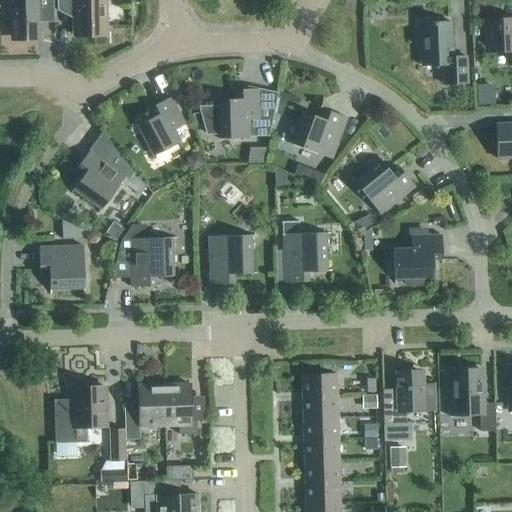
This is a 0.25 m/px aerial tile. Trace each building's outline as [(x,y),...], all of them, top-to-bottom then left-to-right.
[(37,38),(36,0),(48,0),(6,0),(7,14),(10,14),(11,38),(37,38)] [(56,0),(57,3),(73,3),(73,37),(105,36),(105,3),(108,3),(107,0),(56,0)] [(511,18),(481,20),(483,55),(506,54),(507,65),(511,65),(511,18)] [(452,58),(450,23),(419,25),(419,29),(416,29),(417,49),(420,49),(420,67),(441,66),(442,85),(467,84),(466,58),(452,58)] [(267,136),(276,93),(246,87),(246,92),(235,92),(235,101),(216,101),(216,106),(198,106),(205,134),(217,134),(217,140),(249,139),(249,137),(267,136)] [(154,107),(158,115),(136,127),(152,157),(179,143),(173,131),(184,125),(170,98),(154,107)] [(303,113),(291,146),(331,160),(346,119),(329,113),(326,122),(303,113)] [(497,160),(511,159),(511,124),(495,125),(497,160)] [(87,170),(72,190),(100,211),(120,183),(139,196),(144,189),(129,169),(109,143),(99,157),(90,150),(79,165),(87,170)] [(201,152),(188,159),(195,171),(207,164),(201,152)] [(395,180),(376,157),(349,178),(379,215),(413,188),(402,174),(395,180)] [(292,177),(294,178),(317,190),(324,175),(297,165),(292,177)] [(294,189),(294,178),(292,177),(274,168),(274,189),(294,189)] [(356,233),(375,224),(371,215),(350,225),(356,233)] [(62,240),(89,239),(89,232),(61,221),(62,240)] [(297,222),(282,223),(284,284),(301,283),(301,273),(326,273),(325,234),(297,235),(297,222)] [(116,241),(123,230),(112,223),(105,233),(116,241)] [(145,240),(145,225),(131,226),(120,243),(111,279),(130,279),(130,288),(148,288),(148,278),(178,277),(177,239),(145,240)] [(427,237),(427,229),(408,230),(408,250),(393,250),(394,285),(404,285),(404,291),(422,290),(422,285),(432,284),(432,255),(441,254),(441,237),(427,237)] [(371,251),(371,230),(355,238),(359,251),(371,251)] [(227,285),(227,276),(251,275),(250,236),(208,238),(209,286),(227,285)] [(83,290),(82,247),(38,248),(39,266),(48,266),(49,291),(83,290)] [(481,405),(480,370),(450,371),(451,416),(479,415),(480,433),(495,433),(494,404),(481,405)] [(409,374),(409,372),(395,373),(396,398),(382,398),(382,442),(409,441),(409,424),(405,424),(405,412),(433,411),(433,385),(422,386),(422,374),(409,374)] [(301,397),(336,396),(335,374),(301,375),(301,397)] [(163,386),(164,427),(178,427),(179,436),(196,435),(196,422),(190,422),(189,385),(163,386)] [(139,428),(164,427),(163,386),(137,387),(138,414),(124,414),(125,441),(139,441),(139,428)] [(54,444),(86,443),(85,428),(105,428),(104,388),(71,389),(71,400),(53,401),(54,444)] [(302,419),(337,418),(336,396),(301,397),(302,419)] [(365,410),(377,410),(377,396),(365,396),(365,410)] [(303,441),(337,440),(337,418),(302,419),(303,441)] [(375,426),(363,426),(364,438),(375,438),(375,426)] [(99,472),(100,484),(125,483),(123,430),(108,430),(110,462),(105,463),(101,472),(99,472)] [(303,463),(338,462),(337,440),(303,441),(303,463)] [(304,485),(339,484),(338,462),(303,463),(304,485)] [(165,482),(170,482),(192,481),(192,467),(165,468),(165,482)] [(170,496),(170,482),(130,483),(131,511),(143,511),(197,511),(197,495),(170,496)] [(304,507),(339,506),(339,484),(304,485),(304,507)]
